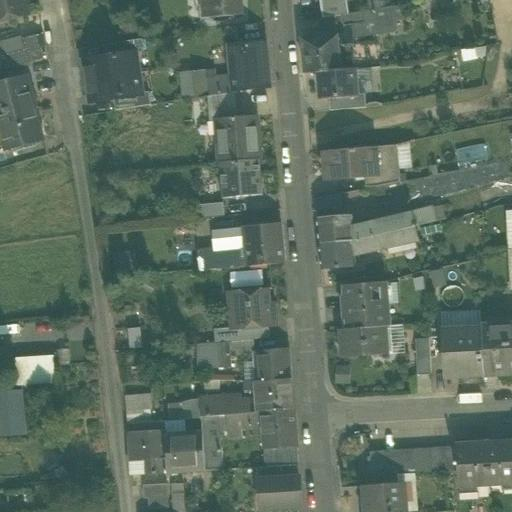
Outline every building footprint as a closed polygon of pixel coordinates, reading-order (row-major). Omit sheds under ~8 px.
[(0,0),(0,22),(28,16),(24,0),(0,0)] [(207,0),(209,18),(241,16),(239,0),(207,0)] [(319,0),(322,18),(341,15),(349,14),(346,0),(319,0)] [(364,0),(366,11),(374,10),(393,7),(391,0),(364,0)] [(402,5),(393,7),(395,21),(405,20),(402,5)] [(393,7),(374,10),(378,35),(397,32),(395,21),(393,7)] [(366,11),(349,14),(341,15),(344,26),(352,25),(354,39),(378,35),(374,10),(366,11)] [(5,56),(9,69),(43,60),(37,35),(23,39),(26,51),(5,56)] [(319,73),(341,71),(339,47),(338,36),(302,39),(305,73),(305,74),(319,73)] [(26,51),(23,39),(0,44),(0,57),(5,56),(26,51)] [(106,45),(108,57),(135,53),(136,54),(143,53),(142,40),(106,45)] [(231,77),(232,91),(234,91),(270,88),(267,43),(229,47),(231,77)] [(353,45),(339,47),(341,71),(356,69),(353,45)] [(480,47),(461,51),(463,61),(483,57),(480,47)] [(84,61),(87,82),(139,74),(136,54),(135,53),(108,57),(84,61)] [(372,67),(356,69),(358,94),(365,94),(374,93),(372,67)] [(358,94),(356,69),(341,71),(319,73),(322,100),(330,99),(358,97),(358,94)] [(231,77),(214,78),(213,75),(208,76),(207,70),(193,72),(196,97),(196,99),(207,97),(234,93),(234,91),(232,91),(231,77)] [(182,98),(196,97),(193,72),(179,73),(182,98)] [(142,94),(139,74),(87,82),(91,103),(114,99),(142,95),(142,94)] [(29,80),(9,86),(13,102),(13,103),(31,98),(34,98),(29,80)] [(0,105),(13,102),(9,86),(8,82),(0,83),(0,105)] [(114,99),(116,111),(152,105),(150,92),(142,94),(142,95),(114,99)] [(207,97),(209,122),(216,122),(216,119),(237,117),(234,93),(207,97)] [(330,99),(331,111),(366,108),(365,94),(358,94),(358,97),(330,99)] [(43,141),(31,98),(13,103),(13,102),(0,105),(0,126),(7,150),(43,141)] [(220,163),(260,160),(256,116),(237,117),(216,119),(216,122),(220,121),(221,136),(218,136),(220,163)] [(145,118),(97,126),(102,161),(150,153),(145,118)] [(397,144),(374,147),(326,152),(328,179),(365,176),(377,175),(376,171),(391,169),(390,148),(397,146),(397,145),(397,144)] [(410,144),(397,145),(397,146),(398,146),(400,169),(400,170),(413,169),(410,144)] [(398,146),(397,146),(390,148),(391,169),(400,169),(398,146)] [(263,196),(260,160),(220,163),(223,199),(263,196)] [(365,176),(366,188),(377,187),(378,187),(401,182),(400,170),(400,169),(391,169),(376,171),(377,175),(365,176)] [(316,199),(317,212),(343,207),(342,195),(316,199)] [(206,205),(207,217),(225,216),(224,204),(206,205)] [(207,217),(206,205),(197,206),(198,218),(207,217)] [(433,209),(413,213),(416,226),(436,222),(433,209)] [(360,240),(416,226),(413,213),(353,228),(354,241),(360,240)] [(320,244),(354,241),(353,228),(352,215),(318,218),(320,244)] [(246,250),(247,267),(285,264),(282,223),(244,227),(244,228),(212,231),(214,249),(214,253),(246,250)] [(360,240),(354,241),(356,257),(420,241),(416,226),(360,240)] [(356,268),(356,257),(354,241),(320,244),(322,271),(356,268)] [(200,271),(216,270),(214,253),(214,249),(198,250),(200,271)] [(246,250),(214,253),(216,270),(247,267),(246,250)] [(136,251),(113,253),(115,274),(137,272),(136,251)] [(443,269),(430,273),(434,288),(447,285),(443,269)] [(262,271),(231,272),(231,287),(263,286),(262,271)] [(398,279),(386,282),(387,304),(400,304),(398,279)] [(348,320),(349,330),(386,327),(389,326),(387,304),(386,282),(345,286),(346,295),(344,296),(346,320),(348,320)] [(232,328),(233,330),(269,327),(276,326),(275,314),(270,315),(268,290),(230,293),(232,328)] [(443,313),(444,334),(482,331),(481,329),(481,311),(443,313)] [(389,326),(386,327),(388,354),(405,352),(403,325),(389,326)] [(511,326),(481,329),(482,331),(484,375),(511,373),(511,326)] [(216,330),(217,343),(229,342),(254,340),(270,339),(269,327),(233,330),(232,328),(216,330)] [(388,354),(386,327),(349,330),(341,330),(344,357),(369,355),(369,359),(388,357),(388,354)] [(141,328),(128,329),(130,349),(143,348),(141,328)] [(446,377),(484,375),(482,331),(444,334),(446,377)] [(416,340),(418,376),(432,375),(430,339),(416,340)] [(229,342),(230,358),(254,356),(254,353),(255,353),(254,340),(229,342)] [(212,363),(213,369),(231,368),(230,358),(229,342),(217,343),(199,345),(199,364),(212,363)] [(254,363),(256,382),(292,379),(290,351),(255,353),(254,353),(254,356),(254,363)] [(15,361),(17,386),(23,385),(53,383),(51,358),(15,361)] [(246,364),(247,382),(256,382),(254,363),(246,364)] [(336,365),(335,384),(351,385),(352,366),(336,365)] [(292,379),(256,382),(256,391),(257,400),(258,412),(261,412),(294,409),(292,379)] [(203,382),(204,394),(220,393),(219,381),(214,381),(203,382)] [(245,392),(256,391),(256,382),(247,382),(244,382),(245,392)] [(0,439),(27,437),(23,385),(17,386),(0,387),(0,439)] [(258,413),(258,412),(257,400),(242,401),(241,394),(199,398),(201,418),(203,418),(220,416),(226,416),(258,413)] [(127,398),(129,425),(148,423),(147,410),(152,409),(150,396),(127,398)] [(168,406),(170,421),(183,420),(182,405),(168,406)] [(297,446),(294,409),(261,412),(262,426),(265,450),(297,446)] [(258,413),(226,416),(227,429),(227,434),(228,438),(242,436),(241,428),(262,426),(261,412),(258,412),(258,413)] [(217,429),(222,429),(227,429),(226,416),(220,416),(203,418),(204,428),(217,427),(217,429)] [(129,425),(130,433),(168,431),(167,421),(148,423),(129,425)] [(204,428),(204,434),(206,470),(219,469),(217,429),(217,427),(204,428)] [(132,474),(170,472),(168,436),(168,431),(130,433),(132,474)] [(170,472),(206,470),(204,434),(168,436),(170,472)] [(511,441),(487,443),(490,484),(501,484),(511,482),(511,441)] [(479,485),(490,484),(487,443),(456,445),(456,447),(458,471),(458,486),(479,485)] [(265,450),(266,468),(282,467),(299,466),(297,446),(265,450)] [(456,447),(444,448),(446,472),(458,471),(456,447)] [(434,473),(446,472),(444,448),(432,449),(434,473)] [(422,474),(434,473),(432,449),(428,449),(420,450),(422,474)] [(398,475),(410,474),(408,450),(396,451),(398,475)] [(416,474),(422,474),(420,450),(408,450),(410,474),(416,474)] [(398,484),(398,475),(396,451),(384,452),(386,485),(398,484)] [(373,486),(386,485),(384,452),(371,453),(373,486)] [(373,486),(371,453),(361,453),(363,487),(365,486),(373,486)] [(259,468),(259,480),(283,479),(282,467),(266,468),(259,468)] [(405,483),(407,511),(419,511),(416,474),(410,474),(398,475),(398,484),(405,483)] [(259,480),(261,508),(302,506),(300,478),(283,479),(259,480)] [(511,482),(501,484),(502,493),(511,492),(511,482)] [(365,486),(367,511),(407,511),(405,483),(398,484),(386,485),(373,486),(365,486)] [(143,486),(144,499),(151,499),(167,498),(166,484),(143,486)] [(174,511),(186,511),(184,484),(172,485),(174,511)] [(479,485),(458,486),(459,499),(479,498),(479,485)] [(151,499),(152,511),(168,510),(167,498),(151,499)]
